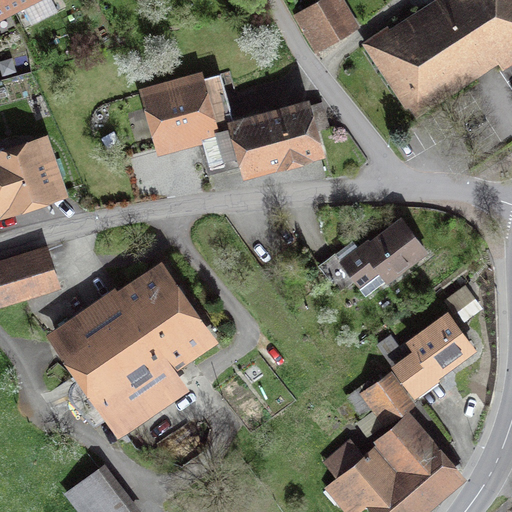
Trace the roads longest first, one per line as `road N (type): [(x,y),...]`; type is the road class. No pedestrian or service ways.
road 1 (residential): [(0,246),(155,208),(392,184)]
road 2 (residential): [(272,0),(392,184)]
road 3 (residential): [(392,184),(462,189),(511,203)]
